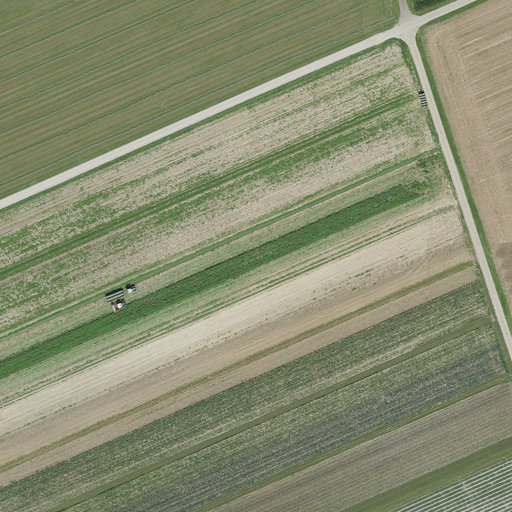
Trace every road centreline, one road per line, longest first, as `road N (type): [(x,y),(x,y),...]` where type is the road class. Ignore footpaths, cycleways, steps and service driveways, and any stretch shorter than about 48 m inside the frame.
road 1 (track): [(471,0),(0,205)]
road 2 (track): [(511,349),(402,0)]
